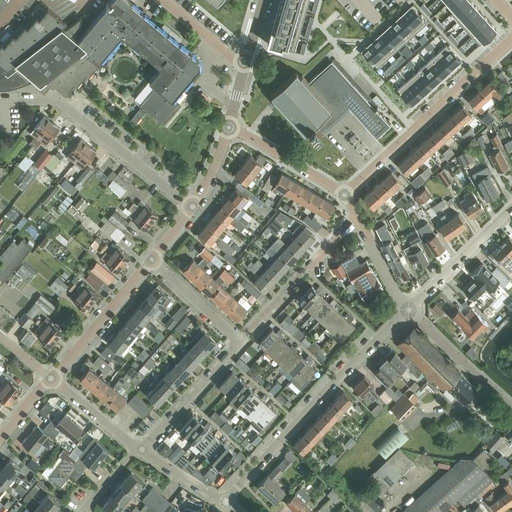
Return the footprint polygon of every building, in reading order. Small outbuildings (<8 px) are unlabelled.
[(77,35),(74,38),(90,52),(88,55),(92,58),(95,56),(100,60),(122,37),(124,36),(159,68),(159,70),(149,82),(155,88),(140,104),(147,110),(146,111),(156,119),(157,118),(163,123),(179,105),(172,99),(197,70),(198,69),(196,68),(196,64),(195,59),(196,59),(197,58),(190,53),(184,47),(178,43),(182,38),(164,23),(161,28),(155,24),(152,21),(143,14),(142,12),(133,5),(127,0),(111,0),(109,3),(108,3),(106,5),(107,6),(94,21),(78,40),(76,38),(77,35)] [(213,0),(211,2),(219,8),(225,0),(213,0)] [(308,0),(280,0),(278,5),(305,13),(309,0),(308,0)] [(450,0),(447,3),(445,5),(452,12),(465,0),(450,0)] [(465,0),(452,12),(450,14),(457,21),(474,6),(469,0),(465,0)] [(278,5),(275,18),(302,26),(305,13),(278,5)] [(409,8),(401,16),(416,32),(426,23),(411,6),(409,8)] [(474,6),(457,21),(464,29),(481,14),(474,6)] [(0,89),(6,89),(11,89),(16,88),(21,86),(26,84),(31,82),(35,79),(40,84),(49,74),(47,72),(48,72),(50,71),(48,69),(74,38),(77,35),(79,31),(80,26),(81,21),(82,17),(65,29),(63,27),(67,24),(57,15),(48,8),(39,19),(37,17),(27,28),(25,26),(16,37),(13,35),(4,46),(2,44),(0,46),(0,89)] [(481,14),(464,29),(471,37),(488,21),(481,14)] [(401,16),(391,24),(407,41),(416,32),(401,16)] [(275,18),(271,31),(298,39),(302,26),(275,18)] [(488,21),(471,37),(479,45),(487,38),(488,40),(493,35),(492,33),(496,30),(488,21)] [(391,24),(382,33),(397,50),(407,41),(391,24)] [(271,31),(268,44),(294,51),(298,39),(271,31)] [(382,33),(372,42),(387,59),(397,50),(382,33)] [(74,38),(48,69),(50,71),(74,90),(77,83),(80,80),(85,82),(88,74),(92,71),(96,73),(100,65),(92,58),(88,55),(90,52),(74,38)] [(372,42),(362,51),(377,68),(387,59),(372,42)] [(446,45),(436,54),(451,70),(461,61),(451,50),(449,49),(446,45)] [(408,48),(402,53),(407,58),(409,57),(413,53),(408,48)] [(436,54),(426,63),(441,79),(451,70),(436,54)] [(401,55),(397,58),(402,63),(402,62),(405,59),(402,55),(401,55)] [(337,113),(346,105),(376,138),(390,125),(377,111),(379,110),(376,107),(374,109),(368,102),(331,62),(321,71),(317,75),(309,82),(302,75),(300,77),(295,72),(271,95),(275,99),(273,101),(278,106),(304,134),(309,130),(316,137),(322,131),(320,129),(337,113)] [(426,63),(416,72),(432,88),(441,79),(426,63)] [(40,84),(39,85),(44,89),(51,81),(53,83),(65,93),(68,89),(73,91),(74,90),(50,71),(48,72),(47,72),(49,74),(40,84)] [(507,80),(502,71),(496,75),(502,83),(505,88),(510,85),(507,80)] [(416,72),(406,81),(422,97),(432,88),(416,72)] [(406,81),(397,90),(400,93),(402,95),(412,106),(422,97),(406,81)] [(479,90),(486,98),(493,105),(503,96),(490,81),(479,90)] [(469,100),(481,113),(485,110),(480,104),(486,98),(479,90),(469,100)] [(463,105),(452,115),(461,125),(471,115),(463,105)] [(480,118),(487,126),(495,119),(488,111),(480,118)] [(34,128),(30,133),(38,140),(41,137),(40,136),(52,121),(44,115),(34,128)] [(452,115),(441,125),(450,135),(461,125),(452,115)] [(40,136),(41,137),(38,140),(45,145),(49,141),(59,128),(52,121),(40,136)] [(441,125),(430,136),(439,145),(450,135),(441,125)] [(470,128),(466,131),(472,137),(476,134),(470,128)] [(466,131),(463,135),(468,141),(472,137),(466,131)] [(474,139),(480,151),(487,147),(484,141),(486,140),(483,134),(474,139)] [(498,172),(509,166),(500,149),(503,148),(497,135),(491,138),(496,146),(493,147),(495,151),(489,155),(498,172)] [(20,136),(8,151),(13,156),(26,141),(20,136)] [(430,136),(419,145),(428,155),(439,145),(430,136)] [(81,139),(70,152),(67,156),(74,162),(88,145),(81,139)] [(36,141),(32,146),(33,146),(26,154),(26,155),(18,165),(25,171),(34,161),(28,157),(36,148),(40,144),(36,141)] [(88,145),(74,162),(81,168),(96,151),(88,145)] [(419,145),(409,155),(418,164),(428,155),(419,145)] [(449,147),(445,151),(451,156),(454,153),(449,147)] [(457,157),(459,160),(462,166),(473,161),(471,158),(474,156),(473,154),(475,153),(472,148),(467,150),(468,151),(457,157)] [(42,170),(53,155),(46,150),(34,164),(42,170)] [(445,151),(442,154),(447,160),(451,156),(445,151)] [(61,160),(55,155),(44,169),(50,174),(61,160)] [(242,165),(258,178),(262,174),(257,170),(262,165),(250,155),(242,165)] [(407,174),(418,164),(409,155),(399,165),(407,174)] [(66,166),(70,170),(74,165),(70,162),(66,166)] [(17,185),(22,189),(39,168),(34,164),(17,185)] [(246,184),(251,179),(256,183),(260,180),(258,178),(242,165),(234,175),(246,184)] [(66,179),(61,186),(70,194),(75,187),(80,191),(84,187),(81,185),(93,170),(88,166),(76,180),(79,182),(75,187),(66,179)] [(428,167),(424,170),(430,176),(433,173),(428,167)] [(456,180),(447,167),(436,174),(445,187),(456,180)] [(424,170),(420,174),(426,180),(430,176),(424,170)] [(382,181),(392,192),(401,183),(392,172),(382,181)] [(281,173),(273,186),(271,190),(276,193),(278,189),(284,193),(292,179),(281,173)] [(270,174),(264,184),(270,188),(276,178),(270,174)] [(486,201),(499,194),(488,174),(476,181),(486,201)] [(126,188),(114,178),(108,185),(119,195),(126,188)] [(292,179),(284,193),(295,199),(303,186),(292,179)] [(373,189),(387,205),(388,204),(383,200),(392,192),(382,181),(373,189)] [(90,182),(86,186),(91,190),(95,186),(90,182)] [(268,193),(270,188),(264,184),(261,189),(268,193)] [(57,186),(42,203),(45,206),(60,189),(57,186)] [(303,186),(295,199),(305,205),(313,192),(303,186)] [(237,188),(229,198),(241,207),(248,198),(260,207),(264,203),(245,187),(241,192),(237,188)] [(373,209),(379,204),(383,208),(387,205),(373,189),(363,198),(373,209)] [(419,204),(430,196),(425,189),(414,196),(419,204)] [(313,192),(305,205),(315,211),(316,211),(323,198),(313,192)] [(68,194),(58,206),(64,211),(74,199),(68,194)] [(471,217),(483,209),(473,194),(461,203),(471,217)] [(399,199),(403,204),(407,200),(403,195),(399,199)] [(82,197),(74,206),(78,209),(86,200),(82,197)] [(267,197),(264,202),(269,205),(272,200),(267,197)] [(229,198),(221,207),(245,227),(249,222),(242,216),(246,212),(241,207),(229,198)] [(316,211),(315,211),(327,217),(334,204),(323,198),(316,211)] [(398,208),(403,204),(399,199),(394,203),(398,208)] [(413,199),(404,205),(408,212),(418,206),(413,199)] [(129,216),(133,219),(145,230),(152,222),(135,208),(133,207),(135,204),(130,200),(128,203),(125,206),(132,212),(129,216)] [(437,203),(441,208),(446,204),(443,200),(437,203)] [(135,208),(152,222),(158,215),(141,201),(136,207),(135,208)] [(435,212),(441,208),(437,203),(432,207),(435,212)] [(68,209),(82,221),(86,218),(71,205),(68,209)] [(388,215),(392,211),(388,206),(384,210),(388,215)] [(221,207),(213,217),(225,226),(229,222),(241,232),(245,227),(221,207)] [(290,207),(287,211),(293,215),(296,210),(290,207)] [(115,211),(108,219),(122,231),(129,223),(115,211)] [(288,223),(291,218),(281,212),(278,217),(288,223)] [(449,220),(457,232),(467,226),(459,214),(449,220)] [(307,215),(303,220),(308,224),(312,219),(307,215)] [(447,239),(457,232),(449,220),(445,215),(441,218),(445,223),(439,227),(447,239)] [(213,217),(205,226),(227,243),(231,238),(226,235),(221,231),(225,226),(213,217)] [(308,224),(317,232),(323,225),(313,217),(312,219),(308,224)] [(395,217),(389,220),(394,231),(397,230),(399,224),(395,217)] [(44,219),(40,224),(47,229),(50,225),(44,219)] [(276,220),(271,226),(278,232),(283,226),(276,220)] [(418,230),(435,255),(445,248),(428,223),(418,230)] [(376,229),(384,244),(381,246),(389,260),(399,254),(391,240),(393,239),(391,235),(385,224),(376,229)] [(205,226),(198,235),(209,245),(213,240),(218,244),(217,246),(226,253),(223,257),(232,264),(236,259),(230,255),(235,249),(227,243),(205,226)] [(250,231),(256,236),(260,231),(254,226),(250,231)] [(117,227),(110,236),(118,242),(125,234),(117,227)] [(304,227),(296,237),(307,247),(315,238),(304,227)] [(413,246),(422,241),(416,230),(407,235),(413,246)] [(59,231),(55,236),(65,245),(69,239),(59,231)] [(46,235),(39,245),(42,248),(50,238),(46,235)] [(279,237),(270,246),(291,265),(299,256),(288,246),(279,237)] [(296,237),(288,246),(299,256),(307,247),(296,237)] [(511,240),(509,237),(501,246),(511,256),(511,240)] [(0,257),(0,258),(4,262),(0,266),(0,277),(3,280),(31,247),(22,239),(18,244),(13,241),(0,257)] [(188,241),(185,244),(186,248),(190,249),(193,246),(192,242),(188,241)] [(110,253),(124,265),(130,257),(117,246),(113,243),(108,249),(111,252),(110,253)] [(270,246),(267,251),(275,259),(271,264),(282,274),(291,265),(270,246)] [(501,246),(493,253),(506,267),(509,263),(507,260),(511,256),(501,246)] [(193,260),(183,271),(192,280),(202,268),(213,255),(204,247),(199,252),(204,257),(197,264),(193,260)] [(419,267),(429,262),(421,248),(407,256),(411,262),(415,259),(419,267)] [(118,272),(124,265),(110,253),(109,254),(106,251),(100,258),(105,262),(118,272)] [(340,288),(352,280),(363,299),(382,287),(366,260),(360,264),(354,254),(328,269),(340,288)] [(411,278),(403,264),(406,262),(403,256),(400,257),(399,254),(389,260),(396,273),(400,271),(405,281),(411,278)] [(258,260),(254,264),(259,269),(263,264),(258,260)] [(108,284),(115,277),(97,262),(90,270),(99,277),(108,284)] [(255,273),(259,269),(254,264),(250,269),(255,273)] [(271,264),(263,273),(274,283),(282,274),(271,264)] [(474,279),(463,290),(474,300),(486,288),(489,292),(499,282),(504,286),(509,281),(496,268),(491,273),(482,264),(472,274),(475,278),(474,279)] [(23,265),(8,284),(12,288),(22,277),(29,283),(35,275),(23,265)] [(202,268),(192,280),(201,288),(211,276),(202,268)] [(211,276),(201,288),(210,296),(220,285),(224,280),(230,274),(225,270),(215,280),(211,276)] [(263,273),(254,282),(266,292),(274,283),(263,273)] [(230,274),(224,280),(229,285),(234,279),(230,274)] [(73,287),(69,283),(67,285),(58,277),(50,287),(60,296),(66,288),(70,291),(73,287)] [(99,278),(94,285),(98,289),(104,282),(99,278)] [(243,286),(248,291),(252,286),(247,281),(243,286)] [(78,292),(92,303),(98,296),(82,282),(77,289),(79,290),(78,292)] [(220,285),(210,296),(219,304),(229,293),(220,285)] [(298,300),(305,307),(322,288),(319,285),(315,289),(311,285),(298,300)] [(252,303),(257,298),(261,294),(252,286),(248,291),(252,294),(247,299),(252,303)] [(147,297),(158,305),(162,309),(170,300),(155,287),(147,297)] [(322,288),(305,307),(312,313),(326,299),(322,295),(325,291),(322,288)] [(85,311),(92,303),(78,292),(77,293),(75,291),(70,297),(73,301),(85,311)] [(229,293),(219,304),(228,313),(238,301),(229,293)] [(36,303),(49,314),(55,307),(41,295),(35,302),(36,303)] [(147,297),(140,306),(150,315),(158,305),(147,297)] [(238,301),(228,313),(236,321),(247,309),(243,306),(246,302),(242,298),(238,301)] [(326,299),(312,313),(319,320),(335,302),(336,302),(333,299),(330,303),(326,299)] [(335,302),(319,320),(327,326),(340,312),(338,310),(340,307),(335,302)] [(443,311),(436,304),(432,309),(439,316),(443,311)] [(148,328),(148,329),(152,325),(146,320),(150,315),(140,306),(132,315),(148,328)] [(489,325),(472,308),(465,315),(482,332),(489,325)] [(474,339),(482,332),(465,315),(464,316),(457,309),(450,315),(474,339)] [(340,312),(327,326),(334,333),(350,315),(347,312),(344,315),(340,312)] [(18,320),(26,327),(32,319),(24,313),(18,320)] [(171,317),(177,322),(181,318),(175,313),(171,317)] [(124,325),(135,334),(140,338),(148,328),(132,315),(124,325)] [(350,315),(334,333),(341,340),(354,326),(350,322),(354,318),(350,315)] [(187,316),(178,325),(184,330),(192,320),(187,316)] [(165,325),(171,329),(177,322),(171,317),(165,325)] [(40,325),(57,339),(63,331),(50,321),(46,318),(40,325)] [(284,319),(280,323),(286,328),(290,324),(284,319)] [(290,324),(286,328),(286,329),(293,335),(299,328),(292,322),(290,324)] [(34,333),(38,336),(51,346),(57,339),(40,325),(34,333)] [(117,334),(132,346),(132,345),(128,342),(135,334),(124,325),(117,334)] [(181,333),(184,330),(178,325),(175,328),(181,333)] [(477,390),(433,346),(414,327),(396,345),(431,379),(443,391),(447,387),(464,404),(477,390)] [(23,341),(29,332),(25,328),(18,337),(23,341)] [(299,328),(293,335),(300,341),(305,336),(298,330),(299,328)] [(201,329),(193,338),(194,339),(206,351),(215,342),(204,332),(201,329)] [(258,343),(266,350),(280,334),(280,335),(283,332),(279,329),(276,332),(272,329),(258,343)] [(156,335),(162,340),(165,336),(160,332),(156,335)] [(109,343),(120,352),(124,355),(132,346),(117,334),(109,343)] [(280,334),(266,350),(263,353),(270,359),(273,357),(286,342),(282,338),(283,337),(280,335),(280,334)] [(305,336),(300,341),(300,342),(307,348),(311,343),(305,337),(305,336)] [(192,345),(188,350),(198,360),(206,351),(194,339),(190,343),(192,345)] [(163,344),(168,349),(172,345),(166,340),(163,344)] [(286,342),(273,357),(280,363),(294,348),(291,345),(290,346),(286,342)] [(313,343),(308,349),(315,355),(320,350),(313,343)] [(165,352),(168,349),(163,344),(160,347),(165,352)] [(107,346),(101,354),(110,361),(117,353),(107,346)] [(184,354),(180,359),(190,369),(198,360),(188,350),(185,347),(182,351),(184,354)] [(294,348),(280,363),(287,370),(300,355),(296,351),(297,350),(294,348)] [(320,351),(315,355),(322,361),(326,357),(320,351)] [(138,357),(143,361),(146,358),(141,353),(138,357)] [(381,358),(394,371),(396,368),(399,371),(406,364),(395,353),(391,357),(387,357),(385,355),(381,358)] [(300,355),(287,370),(294,376),(311,358),(308,355),(304,359),(300,355)] [(93,363),(102,371),(107,365),(109,363),(99,356),(93,363)] [(177,362),(172,368),(182,377),(190,369),(180,359),(177,356),(174,360),(177,362)] [(247,370),(252,364),(243,356),(237,362),(247,370)] [(147,362),(152,367),(156,363),(151,358),(147,362)] [(311,358),(294,376),(290,381),(300,391),(309,381),(306,378),(315,369),(310,365),(314,361),(311,358)] [(391,374),(394,371),(381,358),(377,362),(380,364),(378,368),(374,372),(386,384),(393,377),(391,374)] [(135,360),(132,365),(136,368),(140,364),(135,360)] [(412,364),(408,368),(420,380),(421,379),(424,376),(412,364)] [(107,365),(102,371),(107,374),(112,368),(107,365)] [(169,371),(163,377),(174,386),(182,377),(172,368),(169,365),(166,368),(169,371)] [(251,367),(248,371),(253,376),(257,372),(251,367)] [(79,380),(89,387),(98,375),(89,368),(79,380)] [(232,372),(219,386),(226,393),(240,378),(232,372)] [(254,378),(261,384),(264,381),(257,374),(254,378)] [(98,375),(89,387),(98,395),(108,383),(98,375)] [(140,380),(134,376),(131,379),(137,384),(140,380)] [(371,399),(376,395),(370,388),(373,385),(364,376),(353,387),(362,396),(365,393),(371,399)] [(1,385),(15,397),(21,390),(6,377),(3,380),(1,383),(2,384),(1,385)] [(108,383),(98,395),(107,402),(125,380),(122,377),(113,388),(108,383)] [(163,377),(155,385),(166,395),(174,386),(163,377)] [(240,378),(226,393),(233,400),(247,385),(240,378)] [(125,380),(107,402),(116,410),(126,398),(121,394),(130,384),(125,380)] [(415,382),(410,386),(419,395),(423,391),(422,390),(427,385),(433,391),(435,388),(427,380),(420,387),(415,382)] [(153,388),(147,394),(158,404),(166,395),(155,385),(152,382),(150,386),(153,388)] [(270,391),(274,394),(282,386),(278,382),(270,391)] [(388,386),(384,390),(393,399),(395,401),(399,397),(403,394),(392,382),(388,386)] [(0,396),(9,404),(15,397),(1,385),(0,384),(0,396)] [(233,400),(229,404),(237,410),(240,406),(254,391),(247,385),(233,400)] [(384,390),(379,395),(386,402),(391,398),(384,390)] [(254,391),(240,406),(247,413),(261,398),(254,391)] [(343,391),(333,402),(342,410),(352,399),(343,391)] [(404,394),(390,409),(388,412),(393,417),(395,414),(402,420),(416,405),(414,403),(418,399),(413,393),(408,398),(404,394)] [(282,404),(286,400),(280,394),(275,398),(282,404)] [(135,395),(127,404),(131,407),(139,398),(135,395)] [(261,398),(247,413),(255,419),(268,405),(264,401),(267,397),(264,395),(261,398)] [(139,398),(131,407),(135,411),(143,402),(139,398)] [(202,400),(198,405),(202,409),(207,404),(202,400)] [(143,402),(135,411),(139,414),(147,405),(143,402)] [(333,402),(324,413),(333,421),(342,410),(333,402)] [(357,403),(354,407),(359,412),(362,408),(357,403)] [(147,405),(139,414),(143,418),(151,409),(147,405)] [(255,419),(251,423),(261,433),(273,419),(270,417),(275,411),(268,405),(255,419)] [(43,406),(39,411),(45,416),(49,411),(43,406)] [(215,411),(210,417),(214,421),(219,415),(215,411)] [(324,413),(314,423),(323,431),(333,421),(324,413)] [(46,426),(55,434),(59,429),(73,440),(82,429),(65,415),(56,426),(50,421),(46,426)] [(179,429),(187,436),(200,422),(192,415),(179,429)] [(219,415),(214,421),(217,424),(220,426),(225,421),(219,415)] [(226,421),(221,427),(228,434),(228,433),(233,428),(226,421)] [(200,422),(187,436),(194,443),(207,428),(210,424),(207,422),(204,425),(200,422)] [(314,423),(304,434),(313,442),(323,431),(314,423)] [(51,439),(55,434),(46,426),(42,430),(37,426),(23,443),(34,452),(48,436),(51,439)] [(408,438),(398,427),(376,448),(387,459),(408,438)] [(207,428),(194,443),(201,449),(214,434),(207,428)] [(233,428),(228,433),(235,440),(238,438),(233,433),(236,430),(233,428)] [(494,450),(504,438),(497,431),(487,443),(494,450)] [(214,434),(201,449),(208,456),(222,441),(214,434)] [(303,453),(313,442),(304,434),(294,444),(303,453)] [(350,449),(356,442),(353,439),(351,437),(344,444),(350,449)] [(75,460),(74,461),(83,469),(87,464),(93,469),(108,452),(93,439),(75,460)] [(241,443),(246,448),(250,451),(255,445),(252,442),(250,443),(245,439),(241,443)] [(222,441),(208,456),(215,462),(229,447),(222,441)] [(166,444),(159,452),(166,458),(173,450),(166,444)] [(229,447),(215,462),(212,465),(220,472),(236,454),(229,447)] [(62,458),(47,475),(60,486),(70,474),(75,478),(79,474),(83,469),(74,461),(75,460),(68,454),(69,453),(65,449),(59,456),(62,458)] [(370,477),(384,491),(412,462),(399,449),(370,477)] [(175,450),(168,458),(174,463),(181,455),(175,450)] [(293,463),(298,458),(289,450),(284,455),(293,463)] [(401,511),(442,511),(457,499),(464,506),(494,480),(483,469),(493,461),(483,450),(473,458),(473,457),(462,459),(453,466),(401,511)] [(332,453),(329,457),(335,462),(338,458),(332,453)] [(180,457),(174,464),(183,469),(189,462),(180,457)] [(329,457),(326,460),(331,465),(335,462),(329,457)] [(32,458),(26,465),(34,472),(40,464),(32,458)] [(1,469),(12,478),(23,487),(26,490),(32,483),(37,478),(34,476),(30,481),(25,477),(20,478),(16,474),(21,468),(10,459),(1,469)] [(189,462),(183,469),(190,474),(197,467),(189,462)] [(200,465),(193,472),(198,476),(205,469),(200,465)] [(274,480),(283,471),(277,466),(269,475),(258,486),(275,501),(285,490),(274,480)] [(0,470),(0,484),(4,488),(8,492),(12,488),(7,484),(12,478),(1,469),(0,470)] [(506,471),(499,476),(503,482),(510,476),(506,471)] [(131,472),(121,483),(132,493),(142,481),(131,472)] [(206,473),(200,479),(209,484),(213,480),(206,473)] [(508,491),(502,495),(509,505),(511,502),(511,485),(508,481),(503,484),(508,491)] [(121,483),(112,495),(123,504),(132,493),(121,483)] [(285,501),(295,511),(296,511),(305,503),(298,496),(307,487),(303,483),(285,501)] [(28,494),(32,497),(39,488),(35,485),(28,494)] [(18,492),(22,496),(26,490),(23,487),(18,492)] [(153,488),(142,500),(146,503),(150,507),(151,505),(160,494),(153,488)] [(330,492),(327,495),(331,498),(336,493),(332,489),(330,492)] [(336,493),(331,498),(334,502),(339,496),(336,493)] [(495,511),(498,511),(509,505),(502,495),(496,500),(491,493),(485,497),(495,511)] [(23,500),(27,503),(32,497),(28,494),(23,500)] [(39,503),(50,511),(52,511),(59,504),(47,494),(39,503)] [(160,494),(151,505),(156,510),(165,498),(160,494)] [(108,511),(115,511),(123,504),(112,495),(102,506),(108,511)] [(383,507),(386,504),(383,502),(381,504),(374,497),(368,503),(376,511),(378,511),(383,507)] [(165,498),(156,510),(158,511),(162,511),(170,502),(165,498)] [(170,502),(162,511),(171,511),(176,507),(170,502)] [(31,511),(50,511),(39,503),(31,511)] [(153,511),(156,510),(151,505),(150,507),(146,503),(140,510),(136,507),(133,510),(132,511),(153,511)] [(296,511),(313,511),(305,503),(296,511)]
